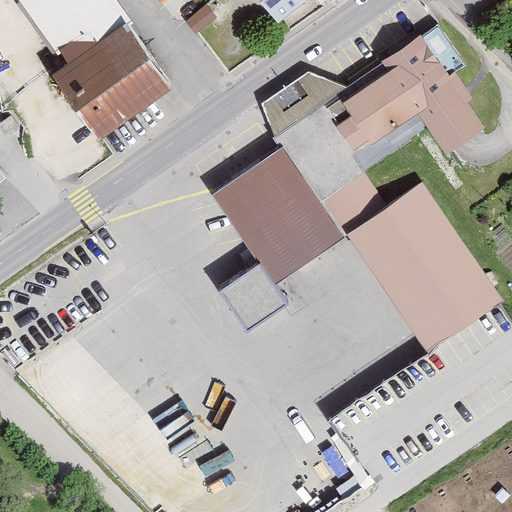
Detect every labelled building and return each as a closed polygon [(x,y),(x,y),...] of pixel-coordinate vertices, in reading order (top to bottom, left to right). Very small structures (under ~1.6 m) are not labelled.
[(104,137),(178,85),(118,0),(22,0),(69,66),(59,73),(104,137)] [(265,0),(282,21),(308,0),(265,0)] [(448,156),(485,131),(423,36),(342,88),(314,72),(263,105),(278,145),(285,143),(326,202),(365,175),(356,160),(421,115),(448,156)] [(215,191),(263,263),(221,289),(248,332),(292,304),(279,283),(348,237),(284,144),(215,191)] [(366,176),(343,191),(363,221),(386,206),(366,176)] [(431,352),(504,303),(423,184),(350,233),(431,352)]
